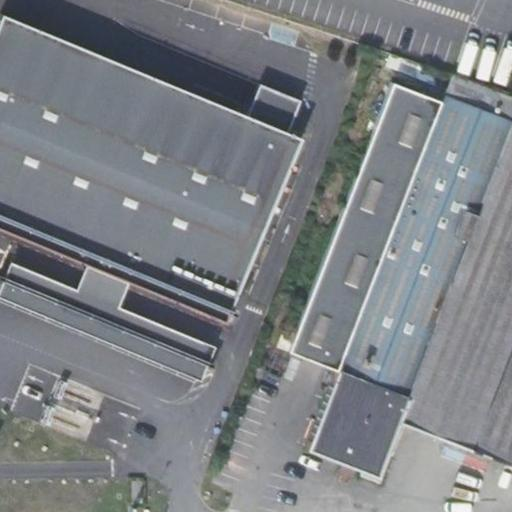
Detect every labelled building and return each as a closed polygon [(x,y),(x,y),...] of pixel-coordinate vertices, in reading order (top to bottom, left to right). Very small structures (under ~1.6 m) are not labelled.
[(0,227),(83,262),(122,278),(223,319),(227,310),(229,305),(300,134),(287,129),(300,97),(259,80),(245,112),(0,10),(0,227)] [(423,65),(390,54),(387,64),(420,74),(423,65)] [(423,65),(420,74),(440,81),(443,71),(423,65)] [(442,111),(392,90),(292,340),(282,337),(276,355),(338,379),(307,459),(370,483),(393,427),(511,472),(511,130),(511,131),(511,127),(511,106),(452,83),(442,111)] [(122,278),(83,262),(73,285),(7,258),(0,273),(0,295),(200,377),(214,343),(112,301),(122,278)]
